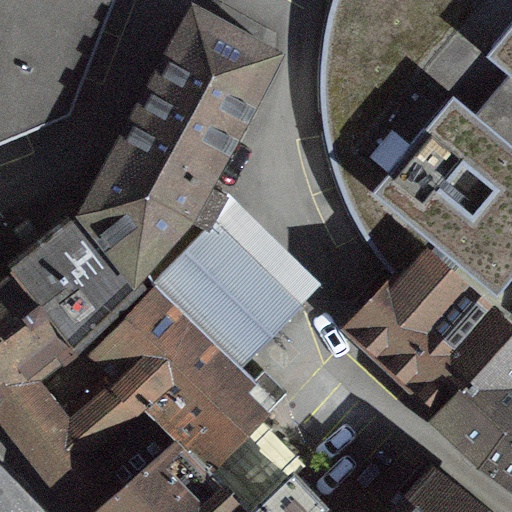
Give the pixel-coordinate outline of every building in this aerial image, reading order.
[(0,0),(0,137),(66,110),(108,0),(0,0)] [(511,0),(332,0),(329,13),(321,57),(321,102),(327,147),(341,190),(360,230),(386,267),(401,281),(425,255),(511,330),(511,0)] [(140,280),(135,275),(140,269),(189,216),(208,227),(213,219),(226,195),(206,184),(241,120),(275,54),(195,10),(84,212),(80,215),(74,207),(53,223),(60,231),(23,260),(0,231),(0,277),(0,278),(63,356),(66,361),(77,352),(74,348),(140,280)] [(157,286),(240,366),(301,305),(213,219),(208,227),(189,216),(140,269),(154,283),(157,286)] [(511,330),(425,255),(401,281),(356,330),(442,410),(479,444),(495,462),(511,474),(511,330)] [(39,384),(35,378),(63,356),(0,278),(0,277),(0,416),(1,418),(39,384)] [(277,402),(240,366),(157,286),(98,346),(118,367),(117,368),(177,438),(210,472),(277,402)] [(117,368),(63,415),(39,384),(1,418),(74,511),(92,511),(171,443),(177,438),(117,368)] [(235,511),(204,478),(171,443),(92,511),(235,511)] [(490,511),(434,469),(394,511),(490,511)] [(313,511),(319,506),(292,478),(257,511),(313,511)]
